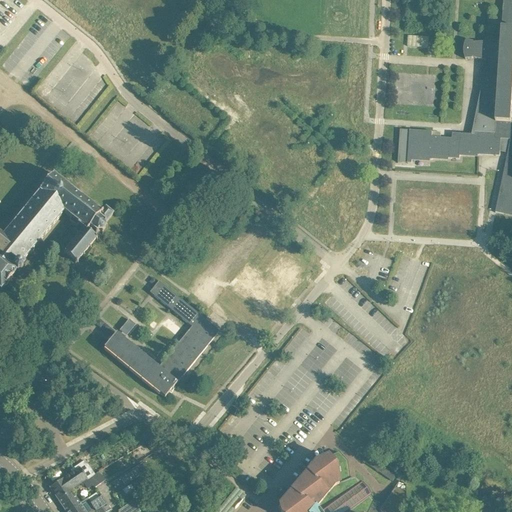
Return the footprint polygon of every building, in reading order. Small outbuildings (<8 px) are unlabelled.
[(511,0),(503,0),(505,0),(499,44),(468,40),(465,57),(486,60),(475,135),(453,132),(452,136),(402,129),(396,170),(502,147),(503,138),(509,139),(498,215),(511,217),(511,0)] [(408,36),(408,47),(428,47),(429,37),(408,36)] [(201,63),(201,66),(223,84),(226,80),(232,81),(238,73),(241,75),(245,75),(269,94),(280,81),(285,85),(290,85),(312,103),(316,98),(320,102),(335,83),(311,64),(308,68),(304,65),(297,74),(294,72),(288,71),(272,58),(263,57),(260,55),(254,63),(243,62),(228,50),(219,48),(215,46),(201,63)] [(277,155),(262,174),(289,194),(304,174),(295,167),(300,161),(277,144),(290,127),(262,106),(244,130),(277,155)] [(0,291),(0,292),(7,285),(16,273),(18,274),(23,267),(20,265),(62,214),(69,219),(67,221),(75,227),(74,229),(79,233),(77,236),(75,235),(74,236),(75,238),(70,244),(69,243),(68,244),(69,245),(64,252),(63,250),(61,252),(63,253),(61,255),(63,256),(65,254),(74,262),(72,264),(74,265),(75,263),(77,264),(78,263),(76,262),(81,256),(83,257),(84,255),(83,254),(88,248),(89,249),(91,248),(89,246),(97,237),(95,236),(96,235),(100,233),(100,235),(102,234),(102,233),(105,230),(107,230),(107,227),(105,227),(105,223),(113,213),(105,207),(103,210),(96,205),(95,206),(53,174),(3,236),(0,233),(0,291)] [(208,217),(198,226),(202,231),(212,222),(208,217)] [(285,250),(268,272),(278,279),(274,284),(249,265),(232,287),(267,313),(274,303),(280,307),(301,279),(297,276),(305,266),(285,250)] [(190,328),(158,368),(116,334),(104,349),(145,383),(164,399),(219,332),(211,326),(158,282),(148,294),(190,328)] [(307,472),(278,507),(279,511),(405,511),(406,491),(394,488),(382,505),(376,502),(374,501),(371,495),(373,494),(369,487),(364,481),(361,483),(359,481),(355,478),(350,479),(349,477),(347,463),(339,453),(329,457),(320,461),(315,463),(310,469),(307,472)] [(99,465),(101,470),(117,460),(114,454),(104,460),(105,462),(99,465)] [(366,456),(362,461),(362,462),(363,462),(365,463),(376,471),(378,472),(389,480),(391,481),(392,482),(395,477),(366,456)] [(387,466),(394,471),(399,463),(392,459),(387,466)] [(142,464),(120,478),(125,485),(146,471),(142,464)] [(63,479),(49,488),(58,501),(71,492),(70,491),(87,479),(78,466),(71,471),(72,473),(63,480),(63,479)] [(100,484),(94,476),(88,480),(92,486),(95,488),(100,484)] [(92,486),(88,480),(84,483),(88,489),(92,486)] [(130,484),(122,490),(128,499),(136,493),(130,484)] [(236,488),(216,511),(232,511),(246,496),(236,488)] [(68,511),(80,504),(71,492),(58,501),(65,511),(68,511)] [(93,511),(105,504),(101,499),(103,498),(102,496),(99,497),(100,498),(91,504),(87,499),(80,504),(68,511),(93,511)] [(138,511),(132,503),(119,511),(138,511)]
